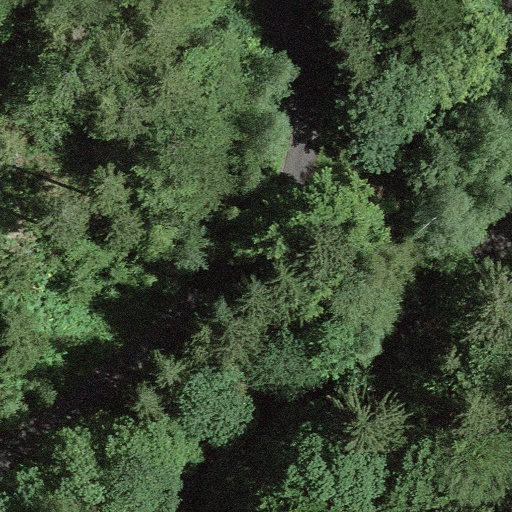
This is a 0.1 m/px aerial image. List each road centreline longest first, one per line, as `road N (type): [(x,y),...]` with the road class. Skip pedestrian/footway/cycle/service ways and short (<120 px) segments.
road 1 (track): [(276,0),(307,123),(284,206),(195,309),(129,365),(0,447)]
road 2 (track): [(162,511),(252,433),(393,337),(511,208)]
